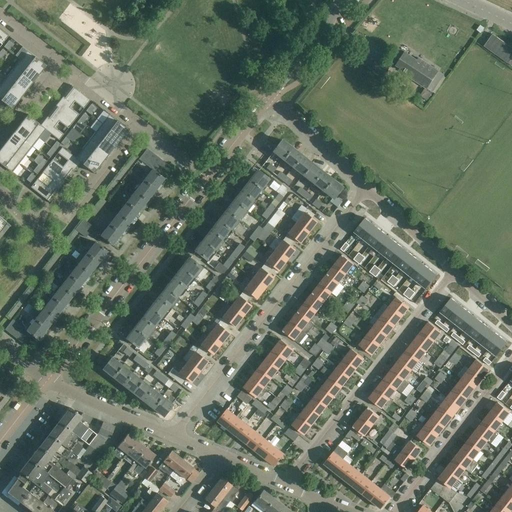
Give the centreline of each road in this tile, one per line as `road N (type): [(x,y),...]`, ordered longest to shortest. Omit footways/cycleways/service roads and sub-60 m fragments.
road 1 (residential): [(365,188),(171,435)]
road 2 (residential): [(288,485),(453,272)]
road 3 (unclassified): [(48,380),(207,176)]
road 4 (residential): [(511,363),(394,511)]
road 5 (residential): [(53,248),(143,129)]
road 6 (residential): [(171,435),(48,380)]
road 7 (residential): [(365,188),(268,99)]
road 8 (unclassified): [(345,0),(268,99)]
road 9 (residential): [(453,272),(365,188)]
